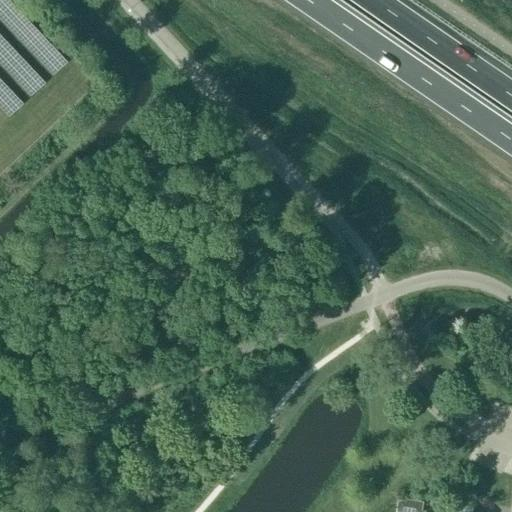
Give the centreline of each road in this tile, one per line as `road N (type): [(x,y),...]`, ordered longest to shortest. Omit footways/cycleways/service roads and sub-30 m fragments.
road 1 (trunk): [(305,0),(511,142)]
road 2 (trunk): [(511,95),(374,0)]
road 3 (unclassified): [(511,300),(490,287),(435,285),(388,300)]
